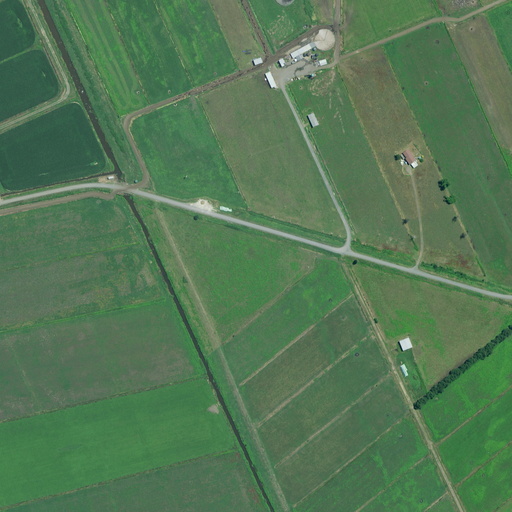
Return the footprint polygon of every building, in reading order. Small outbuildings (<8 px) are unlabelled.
[(316,46),(314,42),(291,54),(293,58),(295,57),(297,61),(303,58),(301,54),(316,46)] [(272,88),(274,87),(275,88),(277,87),(276,86),(270,72),(266,74),(272,88)] [(319,125),(314,113),(308,116),(313,127),(319,125)] [(416,159),(408,149),(400,155),(404,160),(405,159),(410,164),(416,159)] [(413,347),(409,338),(399,342),(403,351),(413,347)]
